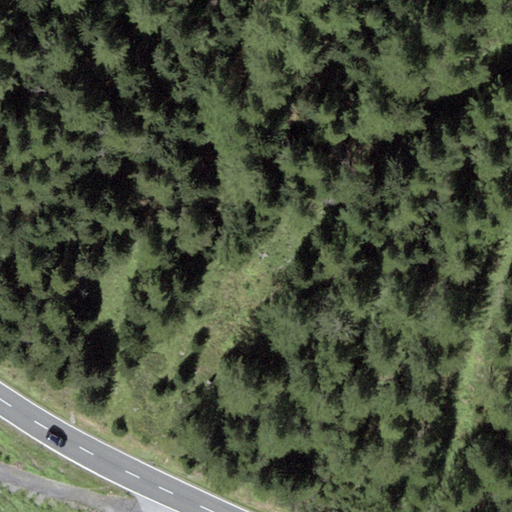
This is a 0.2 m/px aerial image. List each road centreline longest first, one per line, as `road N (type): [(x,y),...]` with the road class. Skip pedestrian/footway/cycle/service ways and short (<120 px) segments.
road 1 (primary): [(211,511),(60,436),(0,396)]
road 2 (track): [(0,470),(114,511)]
